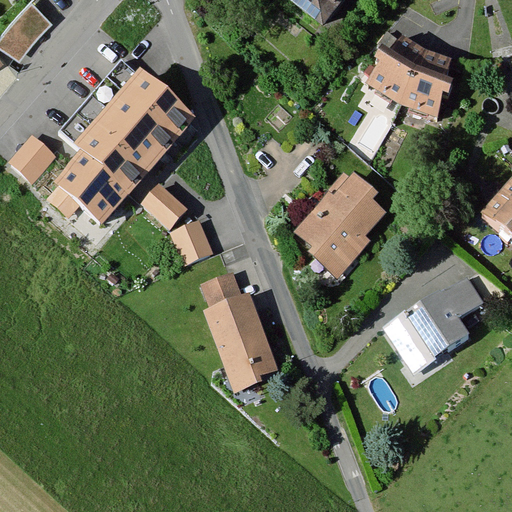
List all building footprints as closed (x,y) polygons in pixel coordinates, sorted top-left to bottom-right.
[(278,0),(276,3),(323,38),(350,0),(278,0)] [(52,23),(31,1),(13,21),(0,37),(0,44),(20,60),(34,41),(52,23)] [(427,48),(401,36),(365,82),(399,104),(427,48)] [(451,59),(427,48),(399,104),(438,117),(451,59)] [(78,146),(134,69),(119,58),(63,135),(78,146)] [(199,130),(146,82),(52,185),(105,233),(199,130)] [(34,133),(8,160),(32,182),(57,155),(34,133)] [(343,183),(297,239),(317,255),(309,264),(338,288),(371,249),(363,246),(386,218),(343,183)] [(168,233),(186,213),(160,191),(143,210),(168,233)] [(511,253),(511,191),(481,228),(511,253)] [(201,222),(171,234),(186,268),(216,256),(201,222)] [(237,277),(203,289),(213,317),(206,320),(235,400),(265,390),(262,382),(280,376),(252,298),(245,301),(237,277)] [(468,279),(384,333),(415,380),(471,344),(460,328),(488,310),(468,279)]
